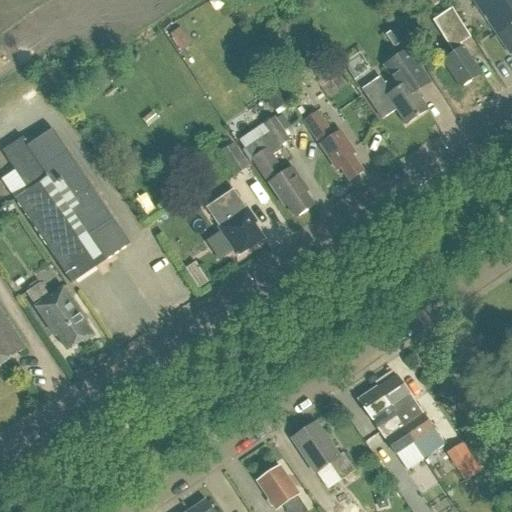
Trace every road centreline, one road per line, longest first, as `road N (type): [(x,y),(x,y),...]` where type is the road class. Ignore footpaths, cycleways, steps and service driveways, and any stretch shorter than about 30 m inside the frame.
road 1 (secondary): [(0,469),(511,123)]
road 2 (residential): [(129,511),(511,252)]
